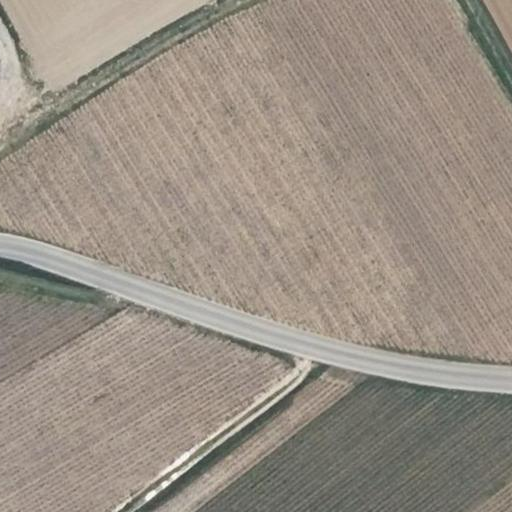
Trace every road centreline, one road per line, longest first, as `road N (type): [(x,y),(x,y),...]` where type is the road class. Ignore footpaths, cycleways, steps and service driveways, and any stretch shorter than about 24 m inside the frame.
road 1 (unclassified): [(0,242),(304,349),(511,377)]
road 2 (track): [(0,138),(106,72),(262,0)]
road 3 (track): [(121,511),(289,380),(304,349)]
